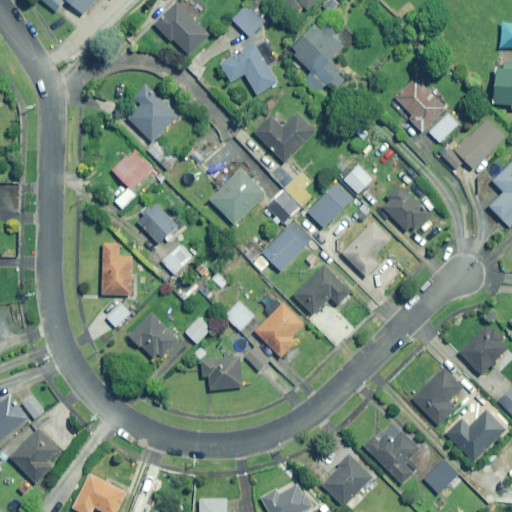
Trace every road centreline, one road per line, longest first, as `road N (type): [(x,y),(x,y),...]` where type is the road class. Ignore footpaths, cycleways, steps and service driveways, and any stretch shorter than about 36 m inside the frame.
road 1 (residential): [(0,6),(51,101),(59,335),(96,394),(127,421),(204,448),(249,445),(285,430),(316,414),(464,274)]
road 2 (unknown): [(51,101),(119,67),(143,65),(181,83),(217,122)]
